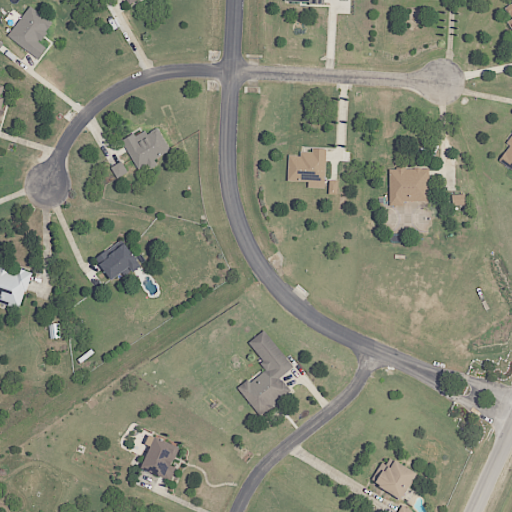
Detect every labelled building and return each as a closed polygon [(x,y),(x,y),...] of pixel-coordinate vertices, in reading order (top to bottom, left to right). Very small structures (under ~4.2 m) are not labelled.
[(38,58),(45,47),(39,43),(53,21),(28,6),(7,38),(38,58)] [(171,152),(157,128),(146,134),(143,129),(122,141),(137,169),(147,164),(147,165),(171,152)] [(498,161),(511,170),(511,132),(505,143),(509,146),(498,161)] [(307,181),(307,188),(324,188),(325,149),(310,148),(310,152),(300,152),(300,155),(288,155),(287,181),(307,181)] [(110,168),(117,179),(127,172),(120,161),(110,168)] [(428,201),(428,168),(388,169),(389,207),(402,206),(402,202),(428,201)] [(337,181),(329,180),(328,194),(337,194),(337,181)] [(451,206),(465,205),(465,194),(451,195),(451,206)] [(134,275),(142,269),(122,239),(95,258),(110,280),(129,267),(134,275)] [(0,304),(20,310),(31,272),(18,268),(17,272),(0,267),(0,304)] [(48,325),(50,339),(60,338),(58,323),(48,325)] [(247,342),(266,368),(239,388),(259,415),(290,392),(279,377),(292,368),(264,330),(247,342)] [(180,448),(155,437),(141,468),(166,479),(180,448)] [(416,471),(389,459),(386,465),(380,463),(370,483),(403,498),(416,471)]
